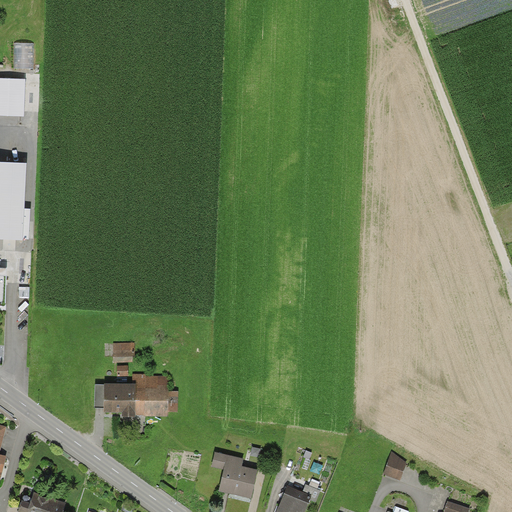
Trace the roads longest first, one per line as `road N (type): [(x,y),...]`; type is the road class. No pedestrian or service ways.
road 1 (track): [(404,0),(511,277)]
road 2 (primary): [(0,387),(170,511)]
